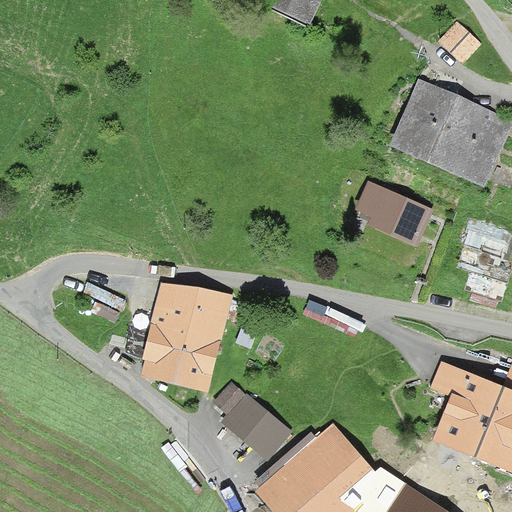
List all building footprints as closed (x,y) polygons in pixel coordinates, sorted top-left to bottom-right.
[(270,0),(267,9),(309,28),(321,0),(270,0)] [(443,42),(462,59),(476,44),(457,27),(443,42)] [(421,85),(391,149),(434,168),(463,103),(421,85)] [(482,190),(511,125),(463,103),(434,168),(482,190)] [(369,231),(417,251),(433,213),(368,186),(356,216),(372,222),(369,231)] [(510,235),(472,221),(466,235),(505,249),(510,235)] [(472,263),(466,290),(504,298),(510,271),(472,263)] [(231,295),(161,281),(139,371),(207,387),(231,295)] [(249,310),(237,342),(250,346),(262,315),(249,310)] [(434,436),(476,453),(503,384),(441,359),(430,386),(450,395),(434,436)] [(224,420),(236,429),(254,403),(229,383),(213,402),(228,414),(224,420)] [(511,387),(503,384),(476,453),(511,467),(511,387)] [(288,432),(254,403),(236,429),(267,456),(288,432)] [(387,487),(332,423),(257,488),(278,511),(358,511),(362,509),(387,487)] [(427,511),(387,487),(362,509),(364,511),(427,511)]
